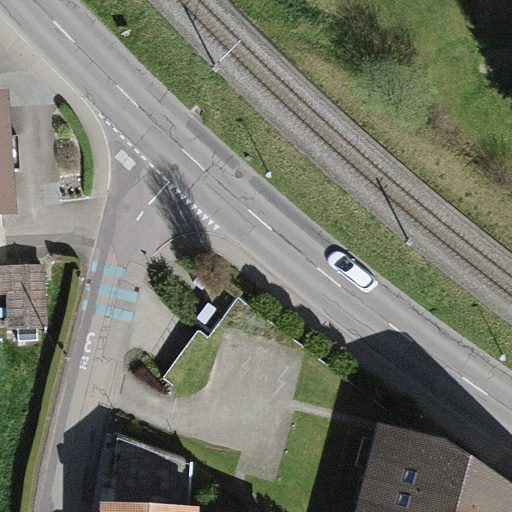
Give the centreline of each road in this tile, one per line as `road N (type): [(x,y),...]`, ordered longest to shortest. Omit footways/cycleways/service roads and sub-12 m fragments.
road 1 (secondary): [(176,161),(313,281),(511,424)]
road 2 (residential): [(68,511),(131,220),(176,161)]
road 3 (secondary): [(21,0),(176,161)]
road 4 (unknown): [(131,220),(0,232)]
